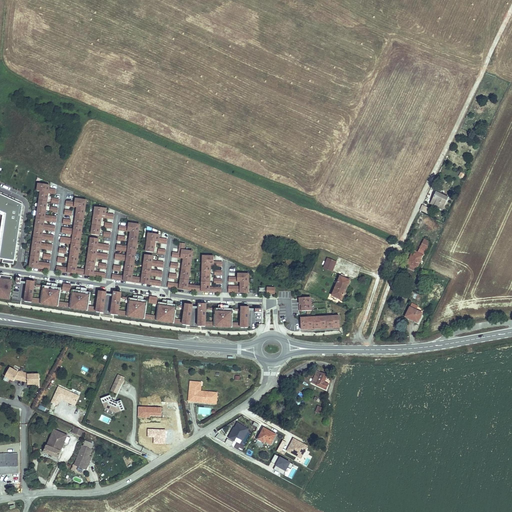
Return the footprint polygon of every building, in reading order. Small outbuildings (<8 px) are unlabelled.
[(52,191),(52,193),(56,193),(57,190),(50,188),(50,185),(39,183),(38,191),(41,191),(49,192),(49,191),(52,191)] [(49,192),(41,191),(40,200),(48,201),(49,192)] [(23,204),(0,193),(0,210),(6,214),(0,255),(0,257),(15,261),(23,204)] [(445,213),(451,199),(440,194),(433,207),(445,213)] [(67,201),(66,205),(78,207),(86,208),(87,200),(76,199),(76,202),(67,201)] [(48,201),(40,200),(38,209),(46,210),(48,201)] [(86,208),(78,207),(77,216),(84,217),(86,208)] [(106,218),(114,219),(115,215),(106,214),(107,209),(96,207),(95,215),(103,216),(106,216),(106,218)] [(46,210),(38,209),(37,219),(45,220),(57,222),(57,217),(45,215),(46,210)] [(94,225),(101,226),(103,217),(103,216),(95,215),(94,225)] [(84,217),(77,216),(76,225),(83,226),(84,217)] [(45,220),(37,219),(36,228),(43,229),(55,231),(56,226),(44,225),(45,220)] [(130,231),(138,233),(139,225),(128,223),(128,227),(119,226),(118,230),(130,231)] [(75,230),(63,228),(62,232),(74,234),(82,235),(83,226),(76,225),(75,230)] [(92,234),(100,235),(101,226),(94,225),(92,234)] [(43,229),(36,228),(34,237),(42,239),(54,240),(55,236),(43,234),(43,229)] [(130,231),(129,242),(136,243),(138,233),(130,231)] [(148,233),(147,241),(155,242),(167,244),(167,240),(159,239),(159,235),(148,233)] [(73,239),(61,237),(61,242),(73,244),(80,245),(82,235),(74,234),(73,239)] [(42,239),(34,237),(33,247),(40,248),(52,250),(53,245),(41,243),(42,239)] [(99,239),(92,238),(90,247),(98,249),(110,250),(110,246),(98,244),(99,239)] [(426,253),(431,243),(425,240),(421,249),(422,250),(421,251),(426,253)] [(153,253),(155,242),(147,241),(145,252),(153,253)] [(136,243),(129,242),(128,247),(116,245),(115,250),(127,251),(135,253),(136,243)] [(180,242),(179,252),(181,252),(181,253),(179,253),(172,252),(172,256),(184,258),(192,259),(193,252),(184,250),(185,243),(180,242)] [(80,245),(73,244),(71,254),(79,255),(80,245)] [(40,248),(33,247),(31,256),(39,257),(40,248)] [(109,255),(97,253),(98,249),(90,247),(89,257),(108,260),(109,255)] [(135,253),(127,251),(127,256),(115,254),(114,259),(126,261),(134,262),(135,253)] [(419,254),(414,252),(409,263),(412,264),(411,266),(410,269),(416,273),(418,269),(425,257),(419,254)] [(79,255),(71,254),(70,263),(77,264),(79,255)] [(31,256),(30,267),(38,268),(38,262),(39,257),(31,256)] [(163,268),(164,263),(152,261),(152,257),(145,256),(143,265),(163,268)] [(213,266),(222,266),(223,262),(214,262),(214,256),(203,256),(203,263),(210,264),(214,264),(213,266)] [(96,258),(89,257),(88,266),(95,267),(96,258)] [(192,259),(184,258),(182,268),(190,270),(192,259)] [(336,262),(327,259),(324,267),(332,271),(336,262)] [(134,262),(126,261),(124,271),(132,273),(134,262)] [(77,264),(70,263),(69,268),(68,272),(76,274),(77,269),(77,264)] [(210,265),(210,264),(203,263),(202,273),(210,273),(210,265)] [(151,266),(143,265),(142,274),(150,275),(161,277),(162,273),(150,271),(151,266)] [(94,276),(94,272),(95,267),(88,266),(87,270),(86,275),(94,276)] [(190,270),(182,268),(181,279),(189,280),(190,270)] [(124,271),(123,277),(123,281),(131,282),(132,273),(124,271)] [(210,282),(210,273),(202,273),(202,282),(210,282)] [(150,275),(142,274),(141,279),(141,283),(148,284),(149,281),(150,275)] [(229,278),(228,282),(240,282),(248,282),(249,275),(237,274),(237,278),(229,278)] [(0,277),(0,293),(9,295),(12,280),(11,280),(0,278),(0,277)] [(342,300),(350,281),(340,277),(332,295),(337,297),(336,298),(342,300)] [(189,280),(181,279),(180,284),(179,288),(187,289),(188,285),(189,280)] [(32,297),(35,281),(28,280),(28,281),(28,283),(25,301),(32,302),(32,301),(32,297)] [(58,284),(48,282),(47,286),(43,285),(41,298),(41,303),(40,303),(59,306),(59,305),(59,301),(61,288),(57,287),(58,284)] [(210,282),(202,282),(201,291),(209,291),(209,287),(210,282)] [(248,293),(248,282),(240,282),(240,287),(240,293),(248,293)] [(87,288),(77,287),(77,290),(73,289),(71,303),(70,307),(70,308),(88,310),(89,306),(91,292),(87,292),(87,288)] [(107,292),(100,291),(98,307),(97,311),(97,312),(104,313),(106,295),(107,293),(107,292)] [(122,293),(115,291),(114,295),(114,296),(111,314),(118,315),(118,314),(119,310),(122,293)] [(144,297),(134,295),(134,299),(130,298),(128,312),(127,316),(145,319),(145,318),(146,314),(148,301),(144,300),(144,297)] [(174,301),(164,300),(163,303),(159,303),(157,316),(157,320),(157,321),(175,324),(175,323),(175,319),(177,305),(174,305),(174,301)] [(183,324),(183,325),(190,326),(193,305),(187,304),(184,320),(183,324)] [(230,306),(220,306),(219,309),(216,309),(215,322),(215,327),(233,328),(233,327),(233,323),(234,310),(230,309),(230,306)] [(418,326),(423,316),(410,311),(406,320),(418,326)] [(11,367),(7,376),(16,380),(17,378),(30,380),(30,382),(41,382),(41,372),(29,373),(29,372),(20,370),(20,371),(11,367)] [(118,374),(110,390),(118,394),(125,377),(118,374)] [(321,385),(323,376),(312,375),(310,389),(325,391),(326,385),(321,385)] [(189,400),(212,400),(212,389),(202,389),(202,391),(200,391),(200,389),(200,381),(189,381),(189,400)] [(71,407),(72,403),(71,400),(65,397),(65,396),(53,391),(46,407),(52,409),(55,403),(59,404),(59,403),(62,404),(62,406),(68,408),(71,407)] [(107,406),(105,402),(96,406),(98,411),(99,410),(100,414),(112,418),(116,416),(116,417),(120,415),(116,406),(112,408),(107,406)] [(235,438),(242,441),(248,427),(234,421),(227,438),(234,441),(235,438)] [(270,444),(275,434),(262,428),(257,439),(264,443),(264,442),(270,444)] [(41,445),(38,453),(53,459),(57,452),(55,451),(61,437),(49,431),(43,446),(41,445)] [(293,437),(285,451),(300,459),(308,446),(293,437)] [(77,447),(69,466),(78,470),(83,458),(87,451),(85,450),(87,446),(80,443),(78,447),(77,447)] [(5,454),(7,474),(19,473),(18,453),(5,454)] [(284,474),(290,462),(275,454),(271,462),(276,465),(273,469),(284,474)]
